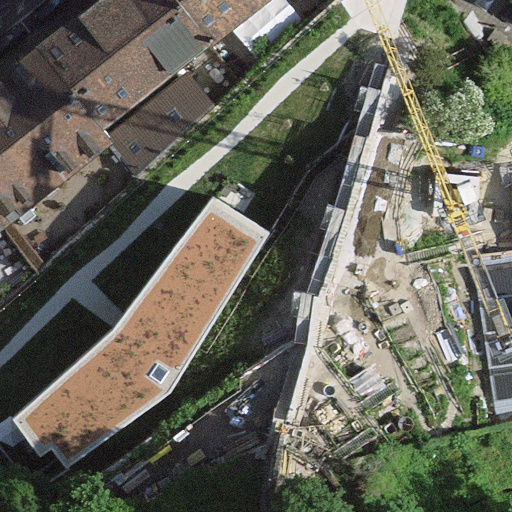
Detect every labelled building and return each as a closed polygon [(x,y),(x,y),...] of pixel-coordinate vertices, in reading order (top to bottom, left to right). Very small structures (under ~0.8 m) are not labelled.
[(183,0),(112,0),(47,51),(112,134),(221,51),(183,0)] [(183,0),(221,51),(293,0),(183,0)] [(47,51),(0,87),(0,220),(9,233),(122,147),(112,134),(47,51)] [(114,328),(13,418),(41,458),(52,450),(67,469),(171,393),(272,233),(212,196),(119,321),(114,328)] [(0,220),(0,252),(16,241),(9,233),(0,220)] [(511,263),(477,265),(503,424),(511,421),(511,263)] [(0,478),(0,497),(9,490),(0,478)]
